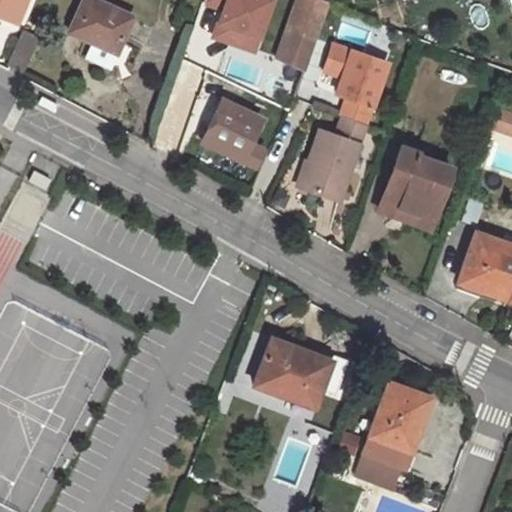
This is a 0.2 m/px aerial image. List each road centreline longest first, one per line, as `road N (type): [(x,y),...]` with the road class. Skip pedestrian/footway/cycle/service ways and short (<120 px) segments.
road 1 (residential): [(508,378),(0,103)]
road 2 (residential): [(508,378),(459,511)]
